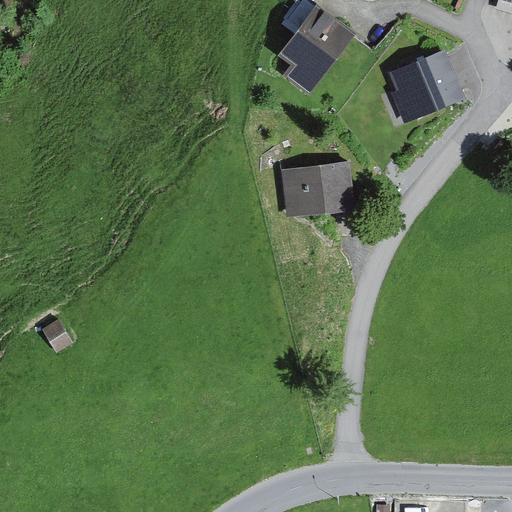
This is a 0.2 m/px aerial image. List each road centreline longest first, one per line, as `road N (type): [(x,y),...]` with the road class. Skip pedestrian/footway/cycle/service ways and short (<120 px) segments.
road 1 (residential): [(477,0),(476,33),(493,101),(403,220),(372,281),(344,481)]
road 2 (residential): [(344,481),(511,480)]
